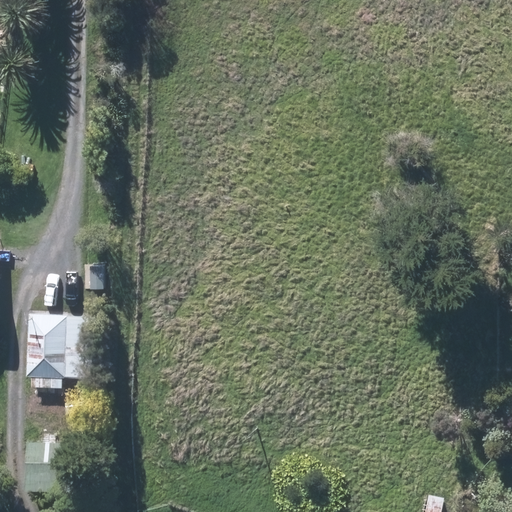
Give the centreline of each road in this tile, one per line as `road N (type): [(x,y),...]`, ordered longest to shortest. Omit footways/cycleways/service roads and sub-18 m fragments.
road 1 (track): [(81,0),(73,209),(23,300),(15,349),(7,471),(17,511)]
road 2 (track): [(135,0),(115,511)]
